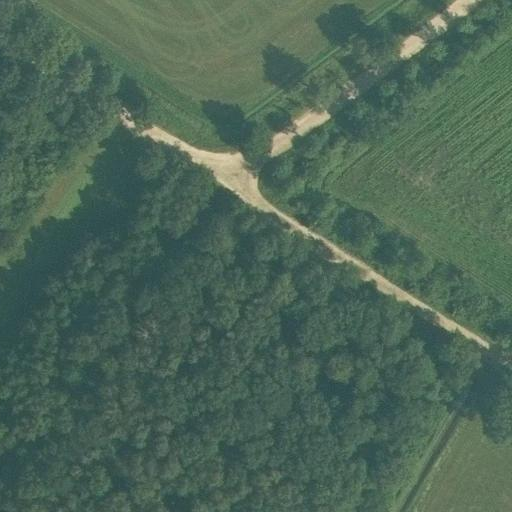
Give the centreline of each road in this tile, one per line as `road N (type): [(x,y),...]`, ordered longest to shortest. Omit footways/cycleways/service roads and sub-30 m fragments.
road 1 (track): [(482,351),(221,181)]
road 2 (track): [(460,0),(221,181)]
road 3 (track): [(221,181),(0,31)]
